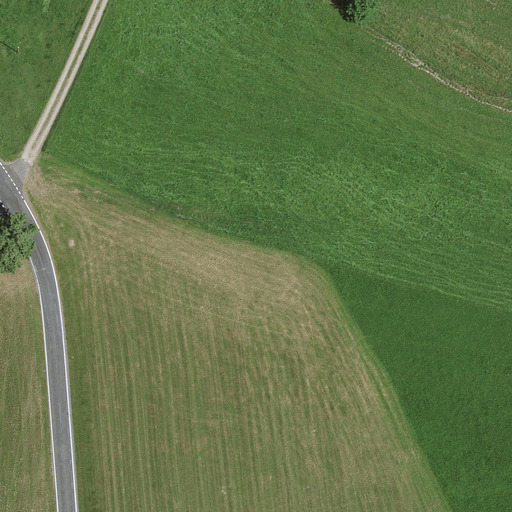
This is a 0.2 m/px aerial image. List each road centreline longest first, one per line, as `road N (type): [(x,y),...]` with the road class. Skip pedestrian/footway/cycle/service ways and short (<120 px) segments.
road 1 (unclassified): [(0,182),(47,279),(66,511)]
road 2 (track): [(0,205),(61,97),(102,0)]
